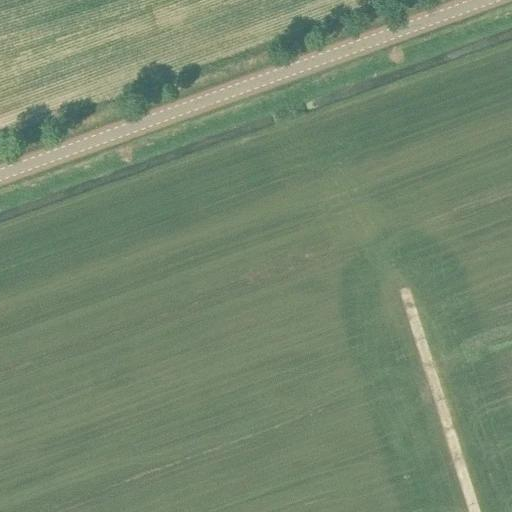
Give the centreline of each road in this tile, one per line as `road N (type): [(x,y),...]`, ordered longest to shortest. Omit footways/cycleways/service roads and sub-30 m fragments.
road 1 (unclassified): [(0,176),(490,0)]
road 2 (track): [(475,511),(405,292)]
